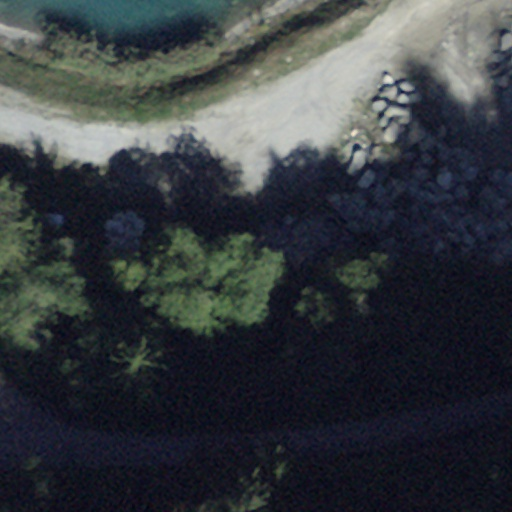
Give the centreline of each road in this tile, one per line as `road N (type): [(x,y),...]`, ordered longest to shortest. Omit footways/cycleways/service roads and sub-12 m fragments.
road 1 (track): [(511,403),(393,434),(0,456)]
road 2 (track): [(433,0),(358,90),(248,128),(127,154),(0,114)]
